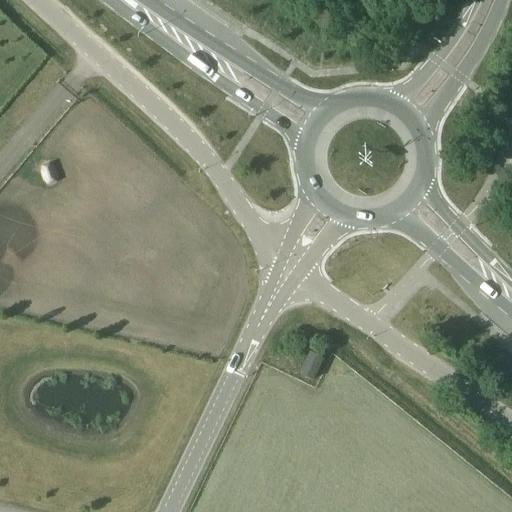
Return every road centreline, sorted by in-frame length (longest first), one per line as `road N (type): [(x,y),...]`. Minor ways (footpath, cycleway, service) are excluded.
road 1 (unclassified): [(291,268),(209,163),(37,0)]
road 2 (unclassified): [(511,433),(291,268)]
road 3 (tertiary): [(291,268),(174,511)]
road 4 (primary): [(108,0),(306,141)]
road 5 (primary): [(328,110),(143,0)]
road 6 (tertiary): [(419,132),(502,0)]
road 7 (primary): [(395,211),(511,311)]
road 8 (tertiary): [(476,0),(437,60),(394,105)]
road 9 (primary): [(511,280),(420,183)]
